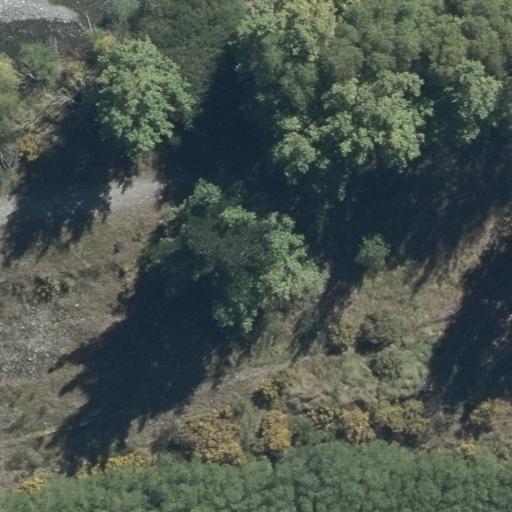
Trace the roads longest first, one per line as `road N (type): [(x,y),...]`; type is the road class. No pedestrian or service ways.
road 1 (track): [(511,288),(0,404)]
road 2 (track): [(511,141),(0,210)]
